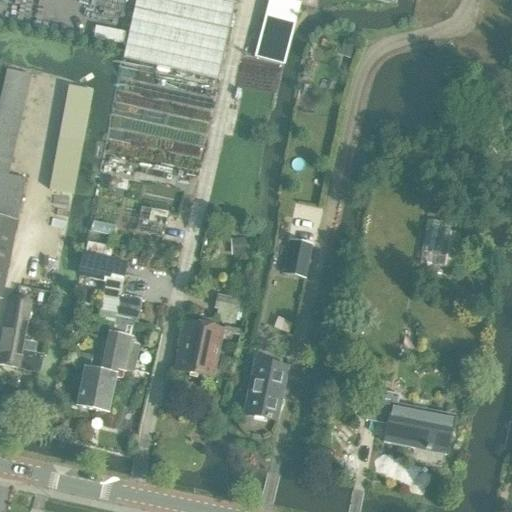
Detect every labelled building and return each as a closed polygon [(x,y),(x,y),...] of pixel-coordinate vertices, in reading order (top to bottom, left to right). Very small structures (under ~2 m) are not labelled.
[(135,0),(123,60),(218,81),(235,0),(135,0)] [(283,0),(269,0),(247,86),(277,93),(283,68),(287,43),(288,39),(292,26),(299,4),(283,0)] [(0,103),(0,162),(9,165),(29,75),(8,70),(0,103)] [(49,191),(74,195),(92,92),(68,87),(49,191)] [(0,292),(4,287),(25,179),(0,174),(0,292)] [(105,180),(104,186),(107,190),(113,191),(117,187),(118,182),(114,178),(109,177),(105,180)] [(233,195),(232,225),(258,227),(260,197),(233,195)] [(285,269),(283,276),(305,281),(307,273),(312,247),(290,243),(285,269)] [(50,298),(47,302),(48,307),(52,310),(55,309),(57,309),(60,304),(59,299),(55,297),(50,298)] [(217,310),(215,320),(233,324),(238,301),(216,297),(213,309),(217,310)] [(22,342),(30,302),(9,298),(0,346),(0,366),(37,375),(41,357),(30,355),(32,343),(22,342)] [(86,371),(78,408),(105,413),(113,378),(121,379),(123,372),(130,341),(133,323),(137,323),(141,302),(120,298),(115,318),(112,335),(110,335),(101,374),(86,371)] [(173,372),(187,375),(188,377),(196,378),(198,377),(212,380),(216,363),(223,331),(184,322),(173,372)] [(245,415),(276,421),(286,368),(255,362),(245,415)] [(444,455),(446,455),(453,418),(396,407),(398,397),(372,391),(366,421),(368,421),(369,415),(389,419),(384,443),(414,449),(415,447),(426,449),(426,450),(430,451),(431,450),(445,453),(444,455)]
